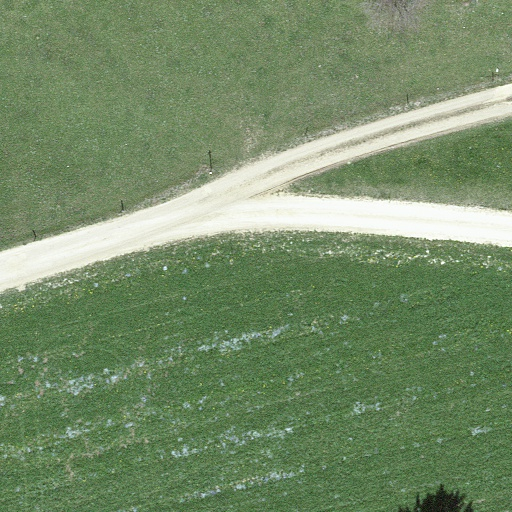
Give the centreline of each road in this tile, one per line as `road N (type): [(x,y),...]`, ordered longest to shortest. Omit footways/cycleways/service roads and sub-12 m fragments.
road 1 (track): [(0,281),(206,211),(383,213),(511,229)]
road 2 (track): [(206,211),(292,162),(511,104)]
